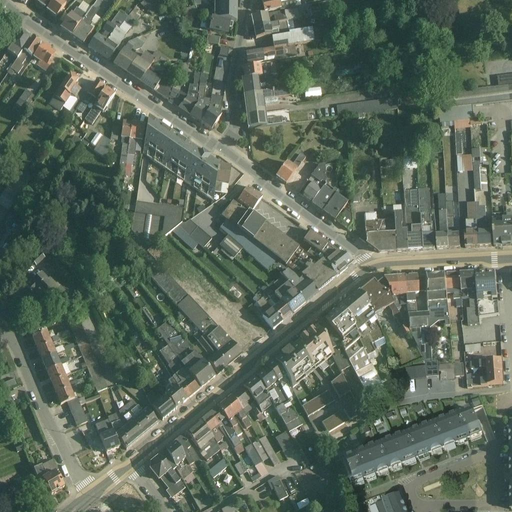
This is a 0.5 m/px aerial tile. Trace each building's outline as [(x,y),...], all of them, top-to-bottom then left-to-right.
[(41,11),(49,0),(34,0),(31,4),(41,11)] [(53,21),(64,8),(53,0),(52,0),(43,13),(53,21)] [(213,0),(213,9),(236,9),(236,0),(213,0)] [(261,15),(291,10),(289,0),(267,0),(258,2),(261,15)] [(157,20),(171,17),(168,4),(154,6),(157,20)] [(213,9),(213,21),(236,25),(236,9),(213,9)] [(68,40),(79,25),(66,16),(56,31),(68,40)] [(108,37),(124,52),(149,25),(140,17),(135,22),(128,16),(108,37)] [(247,20),(249,30),(266,27),(264,17),(247,20)] [(204,33),(228,38),(229,31),(232,31),(233,25),(206,20),(205,25),(206,25),(204,33)] [(68,40),(80,48),(90,32),(79,25),(68,40)] [(252,42),(268,38),(266,27),(249,30),(252,42)] [(8,49),(19,55),(29,40),(18,33),(8,49)] [(271,51),(311,45),(309,33),(269,39),(271,51)] [(85,50),(95,57),(104,45),(93,37),(85,50)] [(29,61),(39,46),(29,40),(19,55),(29,61)] [(106,64),(114,52),(104,45),(95,57),(106,64)] [(29,61),(43,70),(52,54),(39,46),(29,61)] [(111,67),(124,76),(134,60),(121,51),(111,67)] [(272,63),(271,51),(242,55),(243,67),(272,63)] [(235,63),(236,53),(226,53),(225,63),(235,63)] [(138,85),(148,70),(134,60),(124,76),(138,85)] [(241,82),(257,80),(276,77),(274,66),(240,71),(241,82)] [(223,67),(222,76),(231,77),(232,68),(223,67)] [(138,85),(151,94),(161,78),(148,70),(138,85)] [(51,100),(63,108),(75,91),(72,89),(75,84),(66,78),(51,100)] [(241,98),(259,96),(257,80),(241,82),(238,82),(241,98)] [(82,102),(91,109),(104,91),(95,84),(82,102)] [(100,116),(113,98),(104,91),(91,109),(100,116)] [(32,95),(20,115),(28,120),(35,109),(37,110),(42,101),(32,95)] [(241,98),(243,115),(262,112),(259,96),(241,98)] [(176,113),(187,120),(195,107),(184,100),(176,113)] [(401,104),(343,109),(344,122),(380,119),(380,128),(390,127),(390,124),(402,123),(401,104)] [(197,127),(206,114),(195,107),(187,120),(197,127)] [(245,132),(264,129),(262,112),(243,115),(245,132)] [(197,127),(210,135),(218,122),(206,114),(197,127)] [(149,164),(169,135),(149,121),(141,134),(141,144),(141,157),(149,164)] [(135,144),(141,144),(141,134),(139,134),(140,127),(129,126),(128,133),(126,158),(133,159),(135,144)] [(126,158),(128,133),(118,132),(117,143),(120,143),(119,158),(126,158)] [(164,174),(184,145),(169,135),(149,164),(164,174)] [(74,140),(70,147),(76,151),(81,144),(74,140)] [(103,141),(100,145),(105,148),(105,149),(109,151),(110,146),(108,145),(109,144),(103,141)] [(83,144),(81,147),(98,158),(97,154),(83,144)] [(164,174),(181,185),(201,157),(184,145),(164,174)] [(496,196),(495,153),(481,154),(481,196),(496,196)] [(211,178),(216,167),(201,157),(181,185),(211,204),(211,195),(211,178)] [(273,180),(283,188),(295,172),(285,164),(273,180)] [(211,195),(226,196),(229,170),(216,167),(211,178),(211,195)] [(334,187),(334,179),(340,179),(340,171),(324,171),(324,187),(334,187)] [(13,182),(0,201),(0,210),(8,216),(31,181),(22,174),(15,183),(13,182)] [(295,197),(306,182),(298,176),(287,191),(295,197)] [(298,199),(309,207),(323,189),(312,181),(298,199)] [(320,215),(334,197),(323,189),(309,207),(320,215)] [(249,215),(260,200),(247,190),(235,204),(249,215)] [(109,196),(104,201),(115,209),(118,205),(112,201),(114,199),(109,196)] [(320,215),(332,224),(346,206),(334,197),(320,215)] [(446,214),(454,214),(454,198),(446,198),(446,214)] [(146,208),(140,256),(162,259),(164,243),(184,246),(189,214),(146,208)] [(7,225),(4,230),(9,233),(13,228),(11,227),(15,220),(9,217),(5,223),(7,225)] [(19,220),(13,228),(21,234),(27,225),(19,220)] [(505,248),(511,247),(511,221),(503,222),(505,248)] [(505,248),(503,222),(491,223),(493,249),(505,248)] [(196,223),(187,232),(209,253),(218,244),(196,223)] [(476,249),(476,230),(464,230),(464,249),(476,249)] [(476,249),(490,249),(490,230),(476,230),(476,249)] [(448,252),(459,251),(459,233),(447,234),(448,252)] [(301,244),(318,257),(325,247),(308,234),(301,244)] [(448,252),(447,234),(434,235),(435,253),(448,252)] [(419,254),(418,235),(403,236),(404,254),(419,254)] [(419,254),(435,253),(434,235),(418,235),(419,254)] [(392,255),(404,254),(403,236),(391,237),(392,255)] [(392,255),(391,237),(378,238),(379,256),(392,255)] [(375,256),(379,256),(378,238),(363,238),(363,246),(375,256)] [(333,282),(351,267),(348,264),(334,254),(320,265),(333,282)] [(40,256),(30,264),(36,270),(45,262),(40,256)] [(333,282),(320,265),(312,272),(325,288),(333,282)] [(157,278),(204,334),(199,337),(202,341),(219,328),(169,268),(157,278)] [(315,297),(325,288),(312,272),(302,280),(315,297)] [(494,273),(472,275),(474,293),(475,302),(496,300),(494,273)] [(458,276),(460,295),(474,293),(472,275),(458,276)] [(458,276),(443,278),(445,296),(460,295),(458,276)] [(41,277),(26,291),(33,298),(35,296),(44,305),(45,304),(47,307),(53,301),(55,304),(65,295),(51,280),(48,284),(41,277)] [(424,298),(434,297),(433,278),(422,279),(424,298)] [(434,297),(445,296),(443,278),(433,278),(434,297)] [(424,298),(422,279),(414,280),(415,298),(424,298)] [(315,297),(302,280),(289,291),(302,307),(315,297)] [(402,299),(415,298),(414,280),(400,281),(402,299)] [(402,299),(400,281),(383,282),(385,293),(388,301),(402,299)] [(356,295),(368,309),(383,297),(371,283),(356,295)] [(295,312),(302,307),(289,291),(282,296),(295,312)] [(356,295),(346,303),(358,317),(368,309),(356,295)] [(295,312),(282,296),(274,302),(287,319),(295,312)] [(279,325),(287,319),(274,302),(266,309),(279,325)] [(336,311),(348,326),(358,317),(346,303),(336,311)] [(243,311),(251,321),(255,318),(253,316),(254,314),(249,306),(243,311)] [(279,325),(266,309),(258,316),(270,332),(279,325)] [(336,311),(320,325),(332,339),(348,326),(336,311)] [(84,366),(86,371),(97,396),(107,392),(76,316),(66,320),(84,366)] [(416,331),(426,331),(425,317),(415,318),(416,331)] [(416,331),(415,318),(405,318),(406,332),(416,331)] [(257,344),(268,334),(255,320),(244,330),(257,344)] [(398,323),(390,325),(393,334),(400,333),(398,323)] [(312,331),(324,346),(332,339),(320,325),(312,331)] [(312,331),(302,339),(314,354),(324,346),(312,331)] [(243,356),(254,346),(242,332),(230,342),(243,356)] [(58,338),(52,341),(53,346),(69,339),(67,333),(57,337),(58,338)] [(37,353),(51,347),(46,335),(32,341),(37,353)] [(291,348),(303,362),(314,354),(302,339),(291,348)] [(228,368),(239,358),(228,344),(216,354),(228,368)] [(51,347),(37,353),(41,364),(56,358),(71,351),(70,348),(63,351),(62,349),(54,353),(51,347)] [(291,348),(281,357),(292,371),(303,362),(291,348)] [(228,368),(216,354),(203,364),(215,378),(228,368)] [(271,365),(282,379),(292,371),(281,357),(271,365)] [(56,358),(41,364),(46,375),(66,366),(70,365),(68,360),(59,364),(56,358)] [(485,363),(485,376),(503,375),(502,362),(485,363)] [(197,392),(212,380),(199,363),(184,375),(197,392)] [(271,365),(262,372),(274,386),(282,379),(271,365)] [(66,366),(46,375),(50,386),(65,380),(70,377),(66,366)] [(250,382),(262,396),(274,386),(262,372),(250,382)] [(197,392),(184,375),(169,387),(183,404),(197,392)] [(486,389),(503,388),(503,375),(485,376),(486,389)] [(336,381),(346,402),(357,397),(347,376),(336,381)] [(65,380),(50,386),(55,398),(70,391),(65,380)] [(82,381),(70,386),(72,390),(84,385),(82,381)] [(250,382),(239,391),(251,405),(262,396),(250,382)] [(14,383),(3,387),(5,393),(17,388),(14,383)] [(171,413),(183,404),(169,387),(158,396),(171,413)] [(70,391),(55,398),(60,409),(67,406),(77,401),(75,397),(72,398),(70,391)] [(228,400),(240,414),(251,405),(239,391),(228,400)] [(3,403),(11,400),(15,398),(12,392),(0,396),(3,403)] [(309,407),(315,420),(341,408),(335,395),(309,407)] [(171,413),(158,396),(145,407),(159,423),(171,413)] [(77,401),(67,406),(69,413),(80,409),(100,402),(99,399),(85,404),(83,401),(77,403),(77,401)] [(228,400),(221,406),(233,420),(240,414),(228,400)] [(125,430),(136,445),(157,428),(146,414),(137,420),(136,419),(141,415),(132,404),(118,415),(127,426),(133,421),(134,423),(125,430)] [(214,412),(225,426),(233,420),(221,406),(214,412)] [(80,409),(69,413),(76,430),(86,426),(85,421),(80,409)] [(359,409),(352,412),(356,424),(363,422),(359,409)] [(214,412),(205,418),(217,433),(225,426),(214,412)] [(470,413),(457,418),(467,443),(480,438),(470,413)] [(118,449),(107,421),(105,416),(99,419),(104,431),(99,433),(107,454),(118,449)] [(116,418),(107,421),(118,449),(121,448),(126,453),(136,445),(125,430),(117,437),(115,433),(121,431),(116,418)] [(197,425),(209,439),(217,433),(205,418),(197,425)] [(329,425),(334,437),(351,430),(346,418),(329,425)] [(457,418),(444,423),(453,448),(467,443),(457,418)] [(444,423),(431,428),(440,453),(453,448),(444,423)] [(195,451),(209,439),(197,425),(183,437),(195,451)] [(431,428),(417,433),(427,458),(440,453),(431,428)] [(417,433),(404,438),(414,463),(427,458),(417,433)] [(293,462),(303,457),(292,434),(282,439),(293,462)] [(404,438),(391,443),(400,468),(414,463),(404,438)] [(180,439),(171,446),(183,461),(192,453),(180,439)] [(272,439),(250,450),(259,469),(275,462),(279,470),(286,466),(272,439)] [(391,443),(377,448),(387,473),(400,468),(391,443)] [(21,446),(14,449),(17,456),(24,453),(21,446)] [(162,454),(174,468),(183,461),(171,446),(162,454)] [(377,448),(364,454),(374,479),(387,473),(377,448)] [(162,454),(155,460),(167,474),(174,468),(162,454)] [(364,454),(351,459),(361,484),(374,479),(364,454)] [(351,459),(338,464),(347,489),(361,484),(351,459)] [(147,475),(155,484),(167,474),(155,460),(148,467),(147,475)] [(220,482),(235,471),(229,463),(214,475),(220,482)] [(52,464),(33,473),(38,485),(41,483),(51,499),(64,491),(55,476),(58,474),(52,464)] [(288,482),(278,484),(282,503),(292,501),(288,482)] [(113,500),(122,511),(134,511),(148,501),(135,483),(113,500)] [(264,497),(279,493),(277,485),(261,488),(264,497)] [(374,507),(375,511),(399,511),(402,511),(397,498),(374,507)]
